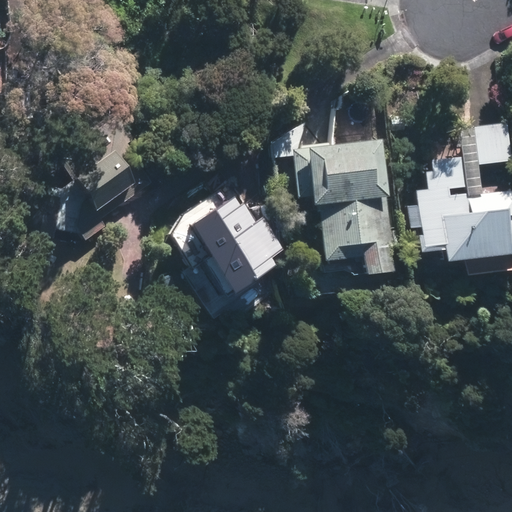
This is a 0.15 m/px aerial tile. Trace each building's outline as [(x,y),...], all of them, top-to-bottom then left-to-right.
[(153,184),(128,149),(135,145),(119,123),(59,165),(67,176),(32,203),(25,203),(24,242),(55,243),(55,233),(81,237),(81,236),(86,243),(106,228),(101,220),(153,184)] [(511,163),(511,141),(510,126),(476,130),(480,167),(511,163)] [(390,205),(383,145),(293,155),(300,215),(322,212),(327,266),(368,262),(370,280),(396,279),(393,250),(392,251),(388,205),(390,205)] [(511,193),(468,200),(468,198),(452,201),(451,192),(466,191),(464,160),(433,162),(434,176),(426,176),(428,194),(417,194),(418,209),(409,211),(413,234),(422,232),(423,241),(419,242),(422,259),(446,255),(449,271),(511,262),(511,193)] [(221,193),(172,226),(227,307),(276,274),(221,193)]
